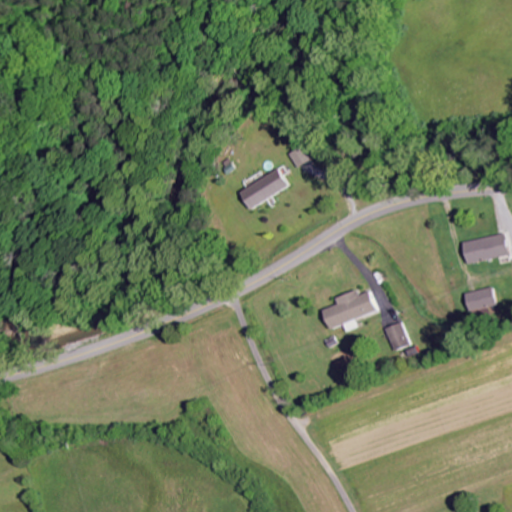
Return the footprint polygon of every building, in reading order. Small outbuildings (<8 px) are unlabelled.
[(298,168),(313,160),(304,145),(290,154),(298,168)] [(290,186),(279,169),(241,193),(252,211),(290,186)] [(509,255),(504,233),(462,243),(467,265),(509,255)] [(495,307),(493,288),(465,292),(468,311),(495,307)] [(332,330),(379,312),(371,292),(360,296),(358,290),(337,298),(340,305),(325,311),(332,330)] [(385,330),(395,352),(412,345),(401,322),(385,330)]
